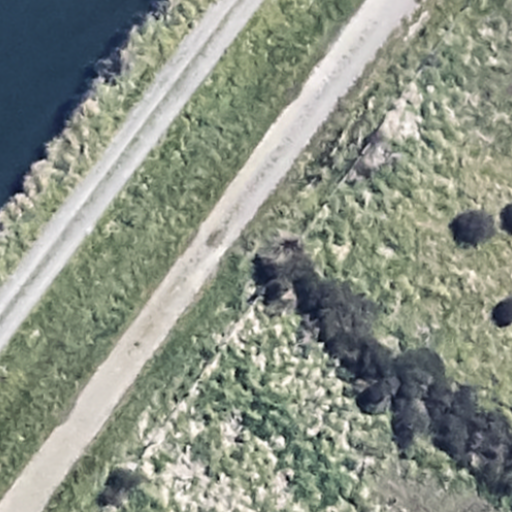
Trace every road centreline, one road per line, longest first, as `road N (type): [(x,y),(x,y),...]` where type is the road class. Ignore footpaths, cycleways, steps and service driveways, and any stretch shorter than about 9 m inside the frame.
road 1 (track): [(407,0),(27,511)]
road 2 (track): [(243,0),(0,328)]
